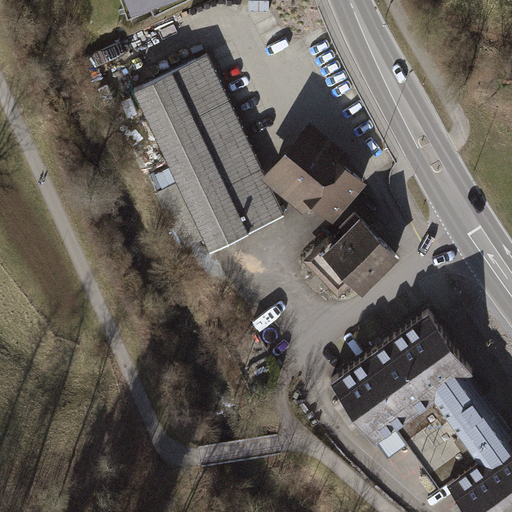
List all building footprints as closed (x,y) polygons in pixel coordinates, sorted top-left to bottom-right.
[(128,0),(133,12),(166,0),(128,0)] [(206,235),(213,248),(282,214),(264,176),(205,55),(134,89),(180,183),(159,193),(185,246),(206,235)] [(312,119),(264,176),(297,205),(304,196),(334,221),(367,181),(339,158),(347,149),(312,119)] [(346,230),(322,252),(361,293),(400,257),(354,209),(340,223),(346,230)] [(430,310),(331,379),(373,439),(395,424),(466,374),(472,370),(430,310)] [(511,511),(511,433),(509,436),(466,374),(395,424),(439,487),(448,480),(470,511),(511,511)]
